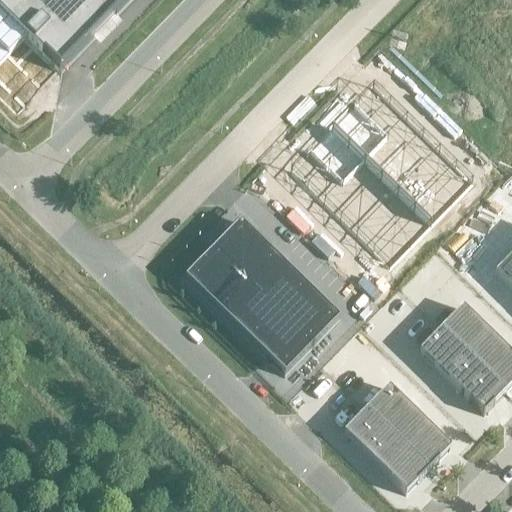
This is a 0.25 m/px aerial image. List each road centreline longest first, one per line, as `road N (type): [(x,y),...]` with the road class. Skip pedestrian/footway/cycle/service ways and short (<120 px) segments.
road 1 (unclassified): [(382,0),(116,275)]
road 2 (unclassified): [(116,275),(356,511)]
road 3 (unclassified): [(204,0),(22,186)]
road 4 (unclassified): [(22,186),(116,275)]
